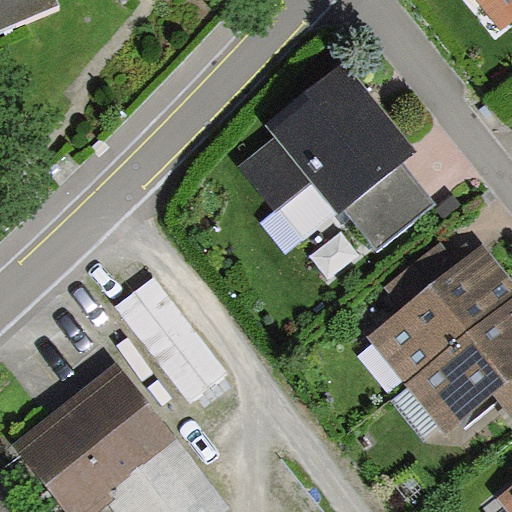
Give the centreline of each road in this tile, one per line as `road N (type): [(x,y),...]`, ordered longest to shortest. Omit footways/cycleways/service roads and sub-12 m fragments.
road 1 (residential): [(0,302),(304,0)]
road 2 (residential): [(373,0),(511,181)]
